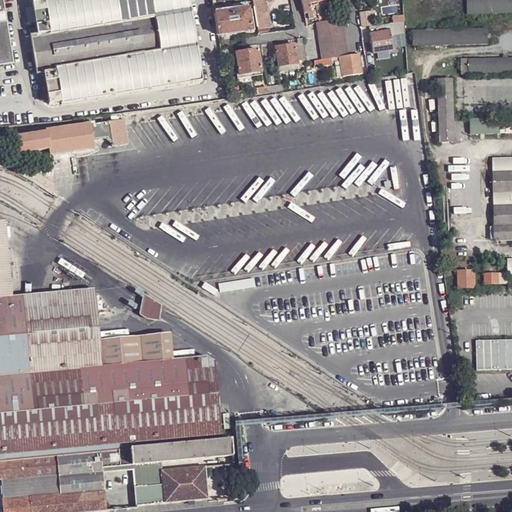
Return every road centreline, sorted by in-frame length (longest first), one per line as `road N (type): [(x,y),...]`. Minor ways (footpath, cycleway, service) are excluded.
road 1 (secondary): [(511,490),(275,511)]
road 2 (secondary): [(363,511),(511,501)]
